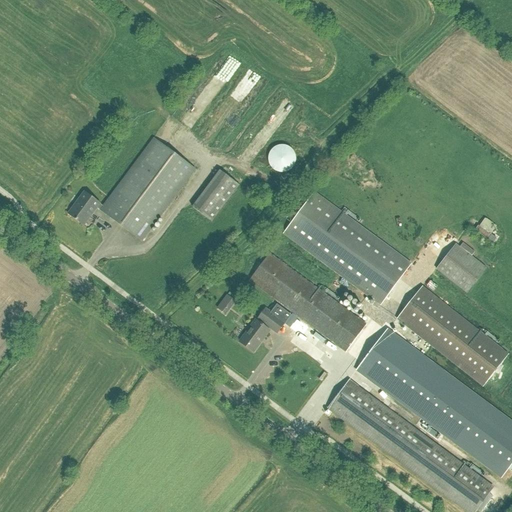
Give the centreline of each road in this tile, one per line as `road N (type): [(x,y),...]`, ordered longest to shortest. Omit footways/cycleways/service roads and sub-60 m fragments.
road 1 (tertiary): [(385,511),(0,224)]
road 2 (track): [(145,333),(262,220),(341,125),(464,11)]
